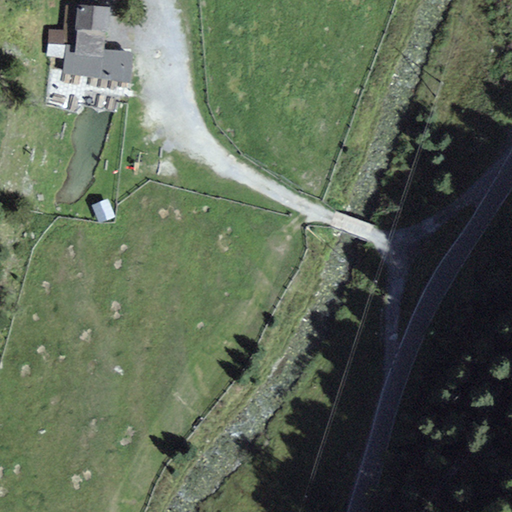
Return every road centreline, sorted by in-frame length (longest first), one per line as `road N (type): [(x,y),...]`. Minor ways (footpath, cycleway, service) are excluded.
road 1 (tertiary): [(359,511),(404,363),(511,168)]
road 2 (track): [(324,214),(201,155),(168,111),(161,0)]
road 3 (track): [(397,245),(490,178),(506,178)]
road 4 (track): [(404,363),(394,354),(397,245)]
